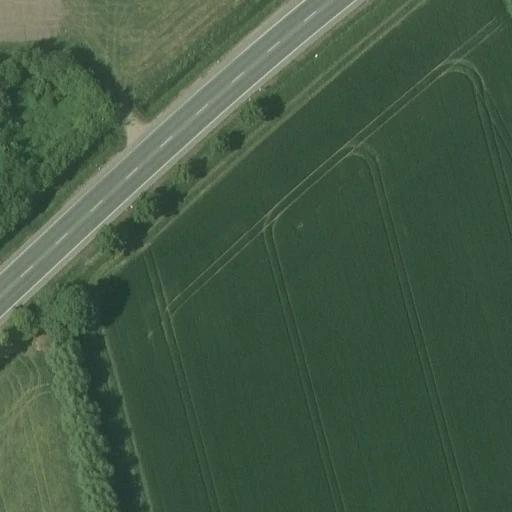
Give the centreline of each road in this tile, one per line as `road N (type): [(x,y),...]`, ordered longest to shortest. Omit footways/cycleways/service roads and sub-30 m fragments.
road 1 (secondary): [(336,0),(194,116),(0,297)]
road 2 (track): [(156,152),(78,71),(44,57),(0,57)]
